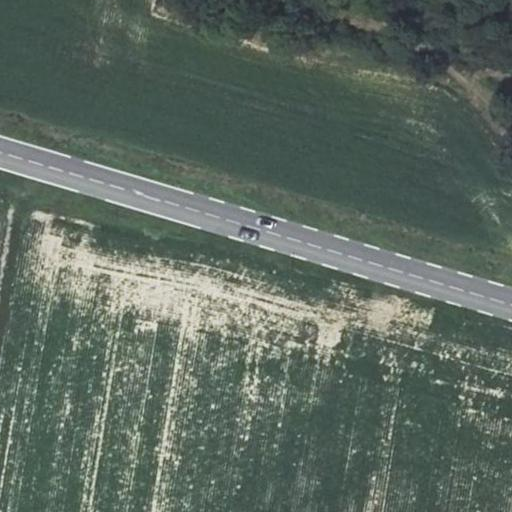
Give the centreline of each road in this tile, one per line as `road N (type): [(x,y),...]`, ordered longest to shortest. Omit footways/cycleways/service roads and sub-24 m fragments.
road 1 (secondary): [(0,153),(511,303)]
road 2 (track): [(282,0),(448,60),(511,124)]
